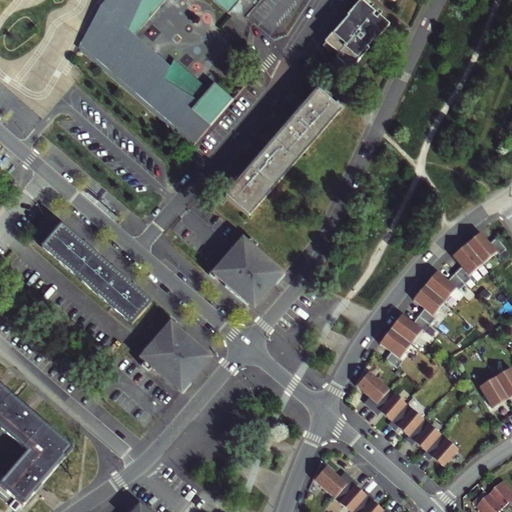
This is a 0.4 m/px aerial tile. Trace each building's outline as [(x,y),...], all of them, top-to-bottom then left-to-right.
[(111,0),(111,1),(111,2),(111,3),(112,3),(112,4),(113,5),(114,6),(116,7),(117,7),(125,11),(118,19),(111,14),(81,49),(81,50),(83,47),(99,61),(98,62),(107,69),(107,68),(123,82),(122,82),(131,90),(131,89),(147,102),(146,103),(154,110),(155,109),(171,123),(170,123),(178,130),(179,130),(195,143),(193,146),(193,147),(233,100),(215,83),(204,95),(199,92),(193,101),(191,100),(188,99),(186,97),(185,96),(183,95),(181,94),(179,93),(177,91),(175,90),(174,89),(172,87),(171,86),(169,85),(168,84),(167,82),(166,81),(165,80),(173,64),(149,44),(141,53),(136,49),(138,47),(139,46),(140,45),(141,44),(141,42),(141,41),(141,39),(141,38),(140,36),(139,35),(138,34),(133,30),(137,25),(141,29),(166,0),(218,0),(231,11),(240,0),(111,0)] [(388,33),(360,6),(325,42),(353,69),(388,33)] [(309,103),(307,105),(306,104),(299,111),(301,112),(299,114),(288,127),(287,126),(280,133),(281,134),(263,154),(262,153),(255,161),(256,162),(245,175),(244,176),(243,176),(236,183),(237,184),(236,186),(226,197),(248,216),(341,111),(334,105),(319,91),(309,103)] [(334,105),(341,111),(345,106),(339,100),(334,105)] [(297,112),(299,114),(301,112),(299,111),(306,104),(307,105),(309,103),(306,101),(302,103),(299,107),(297,112)] [(233,184),(236,186),(237,184),(236,183),(243,176),(244,176),(245,175),(243,173),(239,175),(236,179),(233,184)] [(60,225),(56,222),(51,228),(55,231),(60,225)] [(150,303),(137,292),(138,290),(131,284),(130,285),(110,268),(111,267),(103,261),(102,262),(82,244),(83,243),(75,236),(74,237),(61,226),(43,248),(132,324),(150,303)] [(492,245),(482,233),(468,244),(484,264),(506,248),(499,239),(492,245)] [(228,257),(213,275),(238,296),(240,293),(253,304),(264,290),(265,291),(269,285),(279,272),(267,262),(267,261),(255,250),(257,248),(247,240),(231,259),(228,257)] [(468,244),(451,259),(461,271),(455,275),(462,282),(484,264),(468,244)] [(449,281),(438,272),(426,285),(445,300),(462,282),(455,275),(449,281)] [(426,285),(414,300),(424,310),(420,317),(428,323),(445,300),(426,285)] [(414,323),(402,315),(391,328),(412,344),(428,323),(420,317),(414,323)] [(173,323),(157,341),(160,343),(144,362),(154,370),(156,368),(168,379),(169,378),(181,388),(192,376),(192,377),(197,371),(196,370),(207,357),(195,347),(197,344),(173,323)] [(391,328),(380,344),(391,353),(387,359),(395,366),(412,344),(391,328)] [(511,366),(502,372),(511,390),(511,366)] [(384,385),(366,370),(353,386),(371,401),(372,399),(384,385)] [(511,390),(502,372),(486,381),(498,402),(511,394),(511,390)] [(0,426),(30,452),(1,486),(23,505),(35,491),(36,492),(43,484),(42,483),(72,449),(64,442),(65,441),(57,434),(56,435),(30,413),(31,412),(24,406),(23,407),(3,389),(4,388),(0,384),(0,426)] [(403,402),(384,385),(372,399),(378,404),(376,408),(390,418),(403,402)] [(422,417),(403,402),(390,418),(398,425),(396,427),(406,436),(407,434),(422,417)] [(440,433),(422,417),(407,434),(415,440),(413,444),(422,452),(426,448),(440,433)] [(458,449),(440,433),(426,448),(434,455),(432,456),(443,465),(458,449)] [(346,483),(319,463),(312,481),(332,500),(346,483)] [(474,508),(477,511),(502,511),(510,504),(511,506),(511,489),(504,480),(474,508)] [(351,511),(364,498),(346,483),(332,500),(345,511),(351,511)] [(379,511),(364,498),(351,511),(379,511)]
